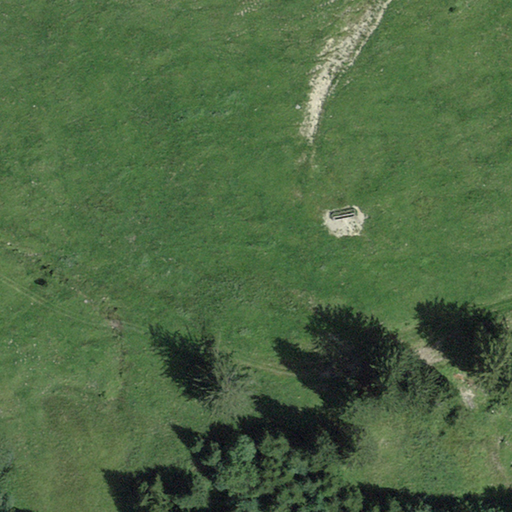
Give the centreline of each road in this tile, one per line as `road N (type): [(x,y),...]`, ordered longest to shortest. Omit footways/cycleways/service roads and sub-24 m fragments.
road 1 (track): [(511,302),(309,372),(193,352),(124,323),(83,318),(0,276)]
road 2 (track): [(309,372),(295,287),(297,190),(333,71),(380,0)]
